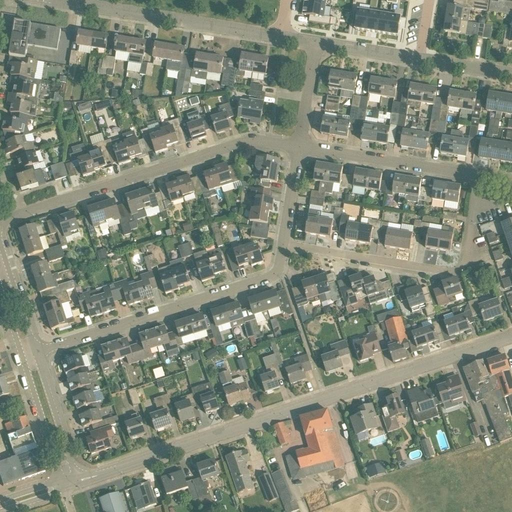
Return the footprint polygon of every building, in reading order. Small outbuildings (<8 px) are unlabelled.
[(511,2),(496,0),(490,0),(490,6),(511,9),(511,2)] [(470,3),(467,2),(466,8),(488,12),(489,6),(470,3)] [(304,3),(302,15),(309,16),(309,22),(329,25),(330,18),(323,17),(324,7),(304,3)] [(446,19),(461,22),(464,9),(448,6),(446,19)] [(489,12),(511,16),(511,9),(490,6),(489,12)] [(359,11),(356,30),(366,32),(369,13),(359,11)] [(369,13),(366,32),(377,34),(380,14),(369,13)] [(380,14),(377,34),(387,35),(390,16),(380,14)] [(390,16),(387,35),(398,37),(401,18),(390,16)] [(446,19),(444,32),(466,36),(468,23),(461,22),(446,19)] [(61,29),(15,22),(12,42),(8,42),(8,44),(12,46),(10,57),(21,59),(26,60),(28,46),(58,51),(61,29)] [(485,26),(479,25),(477,38),(483,39),(485,26)] [(485,26),(483,39),(490,40),(492,27),(485,26)] [(108,36),(102,35),(102,33),(95,31),(94,34),(91,48),(106,51),(108,36)] [(94,34),(80,32),(78,46),(91,48),(94,34)] [(118,38),(116,52),(129,55),(132,40),(118,38)] [(129,62),(142,65),(140,75),(146,76),(148,64),(143,63),(146,43),(132,40),(129,55),(130,55),(129,62)] [(170,47),(156,44),(154,58),(168,61),(170,47)] [(183,54),(184,49),(170,47),(168,61),(181,63),(178,81),(184,82),(188,55),(183,54)] [(78,52),(71,51),(70,64),(76,64),(78,52)] [(285,64),(298,64),(298,52),(285,52),(285,64)] [(207,74),(210,56),(197,55),(197,57),(188,55),(184,82),(190,83),(191,78),(196,79),(206,81),(207,74)] [(256,57),(242,55),(241,62),(232,61),(228,87),(234,88),(236,76),(243,77),(244,76),(245,72),(253,73),(256,57)] [(210,56),(207,74),(221,76),(221,74),(224,74),(222,86),(228,87),(232,61),(223,59),(224,58),(210,56)] [(269,59),(256,57),(253,73),(266,76),(269,59)] [(26,60),(21,59),(20,65),(9,63),(8,68),(13,69),(12,76),(30,79),(31,73),(36,74),(38,62),(26,60)] [(342,91),(344,74),(332,72),(329,88),(342,91)] [(357,77),(344,74),(342,91),(355,93),(357,77)] [(35,80),(30,79),(12,76),(10,87),(15,88),(14,95),(25,97),(32,98),(35,80)] [(385,81),(372,79),(369,95),(382,97),(385,81)] [(397,83),(385,81),(382,97),(395,99),(397,83)] [(259,92),(262,93),(263,86),(251,84),(250,91),(259,92)] [(399,115),(407,117),(408,107),(415,108),(414,111),(420,111),(421,104),(424,88),(411,85),(410,93),(403,92),(401,104),(399,115)] [(424,88),(421,104),(434,106),(432,121),(438,122),(442,99),(435,98),(437,90),(424,88)] [(111,98),(120,99),(121,92),(112,90),(111,98)] [(464,94),(451,92),(449,100),(442,99),(438,122),(446,123),(449,108),(461,110),(464,94)] [(14,95),(9,94),(8,105),(12,106),(11,113),(13,114),(29,116),(30,116),(35,117),(36,111),(30,110),(32,98),(25,97),(14,95)] [(478,128),(481,113),(483,103),(475,102),(476,96),(464,94),(461,110),(474,112),(471,127),(478,128)] [(499,96),(490,94),(487,111),(496,113),(499,96)] [(327,103),(340,105),(341,98),(328,96),(327,103)] [(352,108),(360,109),(362,98),(353,96),(352,108)] [(494,128),(499,129),(500,122),(501,122),(502,117),(502,113),(506,114),(508,97),(499,96),(496,113),(495,120),(494,128)] [(360,109),(367,110),(369,99),(362,98),(360,109)] [(264,102),(263,102),(263,103),(261,103),(257,102),(250,101),(250,104),(241,102),(239,119),(252,121),(251,124),(260,125),(264,102)] [(106,102),(96,105),(98,111),(108,107),(106,102)] [(325,110),(339,112),(340,105),(327,103),(325,110)] [(401,104),(394,103),(392,114),(399,115),(401,104)] [(230,104),(219,107),(222,116),(212,119),(217,134),(231,130),(228,119),(234,117),(234,116),(232,110),(230,104)] [(350,119),(358,121),(360,109),(352,108),(350,119)] [(365,122),(366,122),(367,110),(360,109),(358,121),(365,122)] [(200,111),(188,114),(191,122),(202,119),(200,111)] [(9,142),(21,137),(23,125),(27,126),(29,116),(13,114),(11,120),(0,118),(0,119),(0,122),(4,123),(3,131),(3,132),(6,138),(8,139),(9,142)] [(398,126),(399,115),(392,114),(390,125),(398,126)] [(407,117),(399,115),(398,126),(405,128),(407,117)] [(337,120),(324,118),(322,134),(334,136),(337,120)] [(189,121),(180,124),(185,141),(186,144),(187,144),(186,142),(192,140),(193,142),(207,137),(201,121),(191,124),(189,120),(189,121)] [(347,139),(348,131),(350,123),(337,120),(334,136),(347,139)] [(438,122),(432,121),(430,132),(437,133),(438,122)] [(446,123),(438,122),(437,133),(445,135),(446,123)] [(166,126),(160,128),(167,150),(168,150),(167,147),(174,145),(185,141),(180,124),(173,126),(167,128),(166,126)] [(377,126),(364,124),(363,133),(362,141),(375,143),(377,126)] [(390,128),(377,126),(375,143),(387,145),(390,128)] [(395,141),(402,142),(401,147),(414,149),(416,133),(417,129),(413,128),(411,130),(410,132),(404,131),(405,128),(398,126),(395,141)] [(427,151),(428,144),(429,135),(422,134),(423,127),(418,126),(417,129),(416,133),(414,149),(427,151)] [(478,128),(471,127),(469,139),(476,140),(474,149),(475,149),(478,128)] [(494,128),(489,127),(488,135),(487,134),(487,133),(484,133),(485,132),(484,132),(482,141),(491,143),(492,136),(494,128)] [(141,131),(143,140),(149,156),(148,153),(147,150),(154,148),(155,151),(156,154),(167,150),(160,128),(149,131),(148,129),(141,131)] [(451,139),(443,138),(442,146),(441,154),(453,156),(457,132),(452,131),(451,139)] [(125,145),(131,162),(130,159),(147,153),(148,156),(149,156),(143,140),(137,142),(134,132),(122,136),(125,145)] [(466,158),(468,148),(469,142),(462,141),(463,132),(457,132),(453,156),(466,158)] [(91,136),(92,144),(105,142),(103,134),(91,136)] [(21,137),(9,142),(7,142),(9,149),(5,151),(6,156),(17,152),(19,158),(35,153),(31,143),(27,144),(25,137),(30,135),(21,137)] [(111,140),(105,142),(112,165),(113,168),(114,167),(113,165),(112,164),(112,162),(117,160),(118,163),(119,166),(131,162),(125,145),(114,149),(111,140)] [(489,159),(491,143),(482,141),(479,158),(489,159)] [(89,154),(94,171),(112,165),(105,142),(93,146),(95,152),(89,154)] [(501,144),(491,143),(489,159),(498,161),(501,144)] [(510,146),(501,144),(498,161),(507,163),(510,146)] [(72,163),(77,176),(76,173),(82,171),(83,174),(83,177),(95,173),(94,171),(89,154),(89,157),(84,158),(82,151),(76,153),(70,155),(72,163)] [(35,152),(35,153),(19,158),(17,158),(20,165),(15,167),(19,177),(34,172),(35,172),(34,166),(39,164),(35,152)] [(279,168),(275,167),(277,160),(260,157),(260,156),(252,155),(251,164),(256,165),(255,166),(256,169),(258,171),(260,173),(262,173),(261,179),(260,179),(259,180),(258,180),(257,181),(256,182),(256,183),(256,186),(255,185),(255,186),(270,189),(271,182),(277,183),(279,168)] [(51,167),(55,179),(67,174),(64,165),(64,163),(51,167)] [(325,200),(326,193),(330,166),(317,164),(314,181),(321,182),(321,183),(321,182),(324,183),(324,185),(325,185),(324,193),(319,192),(312,191),(311,198),(325,200)] [(232,181),(233,184),(240,182),(235,165),(234,165),(235,168),(229,170),(228,167),(227,165),(215,168),(222,188),(221,185),(232,181)] [(346,189),(348,177),(342,176),(343,168),(330,166),(326,193),(325,200),(329,201),(330,194),(332,194),(333,193),(334,184),(340,185),(340,188),(346,189)] [(216,171),(197,177),(198,178),(203,194),(205,199),(217,196),(215,190),(222,188),(215,168),(215,169),(216,171)] [(369,173),(356,170),(355,178),(348,177),(346,189),(347,189),(346,192),(352,193),(353,187),(366,189),(369,173)] [(34,172),(19,177),(18,178),(22,192),(39,186),(34,172)] [(388,183),(381,182),(382,175),(369,173),(366,189),(379,192),(379,194),(386,195),(388,183)] [(189,177),(178,181),(184,200),(195,196),(203,194),(198,178),(197,177),(197,174),(196,175),(197,178),(198,180),(191,183),(191,180),(189,177)] [(405,201),(409,179),(395,177),(394,184),(388,183),(386,195),(392,196),(393,194),(400,195),(398,204),(405,205),(405,201)] [(424,207),(427,189),(421,188),(422,181),(409,179),(405,201),(419,203),(418,206),(424,207)] [(159,187),(158,187),(160,193),(161,197),(162,197),(164,203),(166,211),(168,210),(169,211),(171,211),(172,211),(173,210),(173,209),(173,208),(173,207),(174,207),(173,204),(174,203),(183,200),(184,200),(178,181),(177,181),(178,182),(178,183),(171,186),(160,189),(159,187)] [(445,202),(448,185),(435,183),(433,190),(427,189),(424,207),(425,202),(432,203),(432,200),(445,202)] [(461,187),(448,185),(445,202),(458,204),(461,187)] [(153,188),(139,193),(146,212),(159,208),(161,214),(160,214),(162,218),(163,217),(164,220),(168,219),(166,212),(167,212),(166,211),(164,203),(162,197),(161,197),(156,198),(155,195),(153,188)] [(253,203),(256,203),(255,210),(252,209),(269,212),(272,213),(274,200),(271,200),(268,199),(269,192),(272,193),(272,192),(256,190),(252,189),(251,197),(252,198),(252,200),(253,203)] [(124,209),(129,224),(135,222),(133,216),(146,212),(139,193),(126,197),(129,203),(130,207),(124,209)] [(325,200),(311,198),(310,205),(323,207),(325,200)] [(115,201),(102,205),(108,224),(120,220),(125,236),(132,234),(129,224),(124,209),(123,209),(124,211),(119,213),(117,207),(115,201)] [(102,205),(88,209),(92,221),(86,222),(88,227),(91,236),(97,234),(95,228),(108,224),(102,205)] [(269,212),(252,209),(250,222),(253,222),(252,230),(266,232),(269,212)] [(321,219),(314,218),(315,212),(310,211),(309,217),(308,217),(305,234),(318,236),(321,219)] [(457,215),(447,213),(444,212),(443,219),(456,221),(457,215)] [(57,233),(61,246),(62,248),(68,246),(66,238),(80,234),(74,214),(59,219),(61,225),(63,229),(57,231),(56,227),(55,227),(57,233)] [(339,234),(346,235),(345,241),(358,243),(361,226),(349,224),(350,217),(342,216),(341,221),(339,234)] [(331,238),(331,234),(333,221),(321,219),(318,236),(331,238)] [(53,221),(47,222),(52,235),(57,233),(55,227),(53,221)] [(361,226),(358,243),(370,245),(371,241),(378,243),(381,223),(368,221),(367,227),(361,226)] [(511,231),(511,221),(502,225),(506,234),(511,231)] [(217,223),(211,225),(218,248),(224,246),(217,223)] [(378,245),(385,247),(397,249),(400,232),(388,230),(389,224),(381,223),(378,243),(378,245)] [(35,226),(20,231),(20,232),(21,232),(24,243),(24,244),(39,239),(35,226)] [(453,235),(454,229),(449,228),(448,235),(441,234),(438,250),(451,252),(453,235)] [(266,232),(252,230),(250,237),(265,240),(266,232)] [(400,232),(397,249),(410,251),(413,234),(400,232)] [(438,250),(441,234),(428,232),(426,248),(438,250)] [(181,237),(184,245),(188,257),(194,255),(190,243),(189,244),(188,239),(186,239),(185,236),(181,237)] [(28,257),(44,252),(39,239),(24,244),(24,243),(24,244),(25,244),(26,248),(26,249),(28,257)] [(178,247),(182,259),(188,257),(184,245),(178,247)] [(61,246),(45,251),(47,257),(63,252),(62,248),(61,246)] [(258,246),(247,250),(251,264),(252,267),(264,263),(258,246)] [(232,270),(242,267),(251,264),(247,250),(246,247),(236,250),(227,253),(232,270)] [(222,255),(220,249),(207,253),(206,251),(209,261),(210,261),(214,276),(227,272),(222,255)] [(206,251),(194,255),(197,265),(202,283),(215,278),(214,276),(210,261),(209,261),(206,251)] [(49,263),(65,258),(63,252),(47,257),(49,263)] [(106,252),(97,254),(100,261),(108,258),(106,252)] [(158,267),(154,255),(148,257),(149,261),(152,269),(158,267)] [(172,271),(173,273),(178,288),(190,284),(185,267),(182,259),(170,263),(171,266),(170,266),(171,266),(172,271)] [(51,276),(47,263),(32,268),(32,269),(33,269),(36,280),(36,281),(51,276)] [(173,273),(172,271),(171,266),(170,266),(158,270),(161,277),(160,277),(166,294),(179,290),(178,288),(173,273)] [(158,288),(153,273),(142,277),(144,284),(136,286),(142,302),(154,298),(151,287),(156,285),(157,288),(158,288)] [(67,291),(75,288),(73,283),(73,281),(59,286),(57,281),(60,280),(58,274),(51,276),(36,281),(38,286),(40,294),(51,290),(53,296),(67,291)] [(335,282),(328,284),(325,276),(314,280),(320,297),(325,295),(327,302),(333,300),(333,297),(339,295),(335,282)] [(363,281),(361,276),(349,279),(350,280),(343,282),(346,289),(341,291),(347,307),(352,305),(358,303),(357,301),(368,297),(366,292),(363,281)] [(366,292),(368,297),(368,298),(375,295),(378,303),(395,297),(390,281),(382,283),(377,285),(374,277),(363,281),(366,292)] [(435,292),(434,292),(434,291),(430,292),(435,306),(439,304),(440,307),(456,302),(455,297),(462,295),(458,279),(442,284),(444,289),(435,292)] [(294,295),(298,308),(308,305),(309,303),(312,304),(321,301),(319,297),(320,297),(314,280),(302,283),(305,292),(294,295),(294,294),(294,295)] [(126,282),(115,285),(119,297),(125,295),(127,299),(129,306),(142,302),(136,286),(135,281),(127,284),(126,282)] [(500,284),(492,287),(496,299),(504,297),(500,284)] [(104,289),(96,291),(99,298),(104,314),(116,310),(114,303),(113,299),(119,297),(120,300),(119,297),(115,285),(104,289)] [(428,288),(421,290),(420,288),(406,292),(404,286),(397,289),(401,302),(408,300),(412,313),(425,309),(427,316),(429,315),(436,313),(429,292),(428,288)] [(262,296),(270,321),(268,312),(281,308),(282,312),(289,316),(293,315),(286,290),(276,293),(276,292),(262,296)] [(53,296),(53,297),(47,299),(49,305),(44,306),(48,319),(64,313),(62,305),(70,303),(67,291),(53,296)] [(99,298),(96,291),(78,297),(82,312),(83,312),(82,309),(88,307),(89,311),(91,318),(104,314),(99,298)] [(262,296),(249,301),(254,316),(264,313),(267,322),(270,321),(262,296)] [(478,299),(468,303),(470,310),(473,317),(482,314),(485,322),(503,316),(497,301),(480,307),(478,299)] [(232,329),(244,325),(245,324),(245,323),(239,304),(225,308),(230,324),(232,329)] [(211,328),(215,339),(222,337),(219,328),(230,324),(225,308),(212,313),(215,323),(210,324),(211,328)] [(385,314),(387,321),(400,317),(398,310),(385,314)] [(473,317),(470,310),(464,313),(465,316),(468,325),(469,325),(475,323),(473,317)] [(68,325),(75,323),(74,318),(67,320),(64,313),(48,319),(52,331),(68,325)] [(209,341),(212,340),(215,339),(211,328),(207,329),(202,316),(189,320),(194,335),(206,332),(209,341)] [(469,325),(468,325),(465,316),(455,319),(460,334),(466,332),(467,335),(472,333),(469,325)] [(400,318),(386,322),(393,347),(389,348),(393,363),(407,358),(405,350),(410,348),(400,318)] [(460,334),(455,319),(445,323),(444,320),(438,322),(442,334),(447,332),(450,341),(455,339),(454,336),(460,334)] [(174,333),(178,346),(184,344),(182,339),(194,335),(189,320),(176,324),(178,332),(174,333)] [(256,320),(250,322),(254,337),(255,340),(262,338),(256,320)] [(245,324),(244,325),(249,339),(250,338),(254,337),(250,322),(245,323),(245,324)] [(438,322),(432,324),(427,325),(429,328),(423,330),(428,345),(434,343),(435,346),(440,344),(437,336),(442,334),(438,322)] [(71,325),(68,325),(59,329),(60,333),(72,330),(71,325)] [(276,338),(280,337),(282,336),(279,327),(273,328),(276,338)] [(168,339),(165,328),(152,332),(158,348),(165,346),(169,357),(180,353),(178,346),(174,333),(173,334),(174,337),(168,339)] [(428,345),(423,330),(412,334),(414,340),(409,342),(410,348),(416,346),(418,352),(423,350),(422,347),(428,345)] [(140,336),(143,347),(137,348),(141,361),(154,357),(152,350),(158,348),(152,332),(140,336)] [(382,352),(375,333),(353,341),(360,362),(373,358),(372,353),(380,351),(381,353),(382,352)] [(131,351),(127,340),(115,344),(120,360),(128,358),(130,365),(141,361),(137,348),(136,345),(137,349),(131,351)] [(339,358),(350,354),(346,342),(331,347),(334,355),(322,358),(327,373),(343,368),(339,358)] [(120,360),(115,344),(102,348),(104,355),(98,357),(103,373),(99,374),(101,379),(105,377),(104,373),(115,369),(113,362),(120,360)] [(209,361),(219,355),(215,349),(205,355),(209,361)] [(193,355),(195,362),(201,360),(199,353),(193,355)] [(275,376),(281,374),(275,355),(263,359),(268,376),(261,378),(266,394),(280,389),(275,376)] [(79,378),(87,375),(89,374),(87,367),(90,366),(87,356),(82,358),(81,357),(63,363),(66,374),(76,371),(79,378)] [(303,371),(306,371),(306,373),(312,371),(307,356),(298,359),(295,360),(297,367),(286,370),(291,385),(306,380),(303,371)] [(511,377),(511,375),(505,356),(483,363),(495,393),(500,391),(503,398),(509,396),(511,406),(511,377)] [(239,360),(242,370),(248,368),(245,358),(239,360)] [(495,393),(483,363),(483,361),(463,369),(471,390),(476,403),(484,400),(491,420),(500,443),(511,438),(511,437),(503,415),(495,393)] [(154,370),(156,379),(165,376),(163,368),(154,370)] [(246,384),(233,388),(231,380),(229,372),(219,375),(230,406),(251,399),(246,384)] [(87,375),(79,378),(68,381),(72,392),(82,389),(84,396),(93,393),(95,392),(93,385),(91,386),(87,375)] [(458,376),(448,379),(449,382),(447,383),(447,384),(438,387),(443,404),(456,399),(458,403),(466,401),(458,376)] [(4,380),(0,380),(0,397),(9,395),(4,380)] [(219,410),(211,383),(192,389),(193,394),(197,407),(203,405),(206,414),(219,410)] [(136,389),(128,391),(134,407),(141,404),(136,389)] [(436,409),(430,391),(419,395),(417,390),(408,393),(415,413),(419,423),(438,416),(436,409)] [(99,403),(96,403),(93,393),(84,396),(74,399),(78,410),(88,406),(90,413),(99,411),(101,410),(99,403)] [(192,409),(197,407),(193,394),(187,396),(189,399),(182,401),(183,404),(176,407),(182,423),(195,418),(192,409)] [(167,411),(173,409),(168,395),(154,400),(159,414),(151,416),(156,431),(172,426),(167,411)] [(396,417),(405,414),(399,396),(387,400),(389,406),(380,409),(388,433),(400,429),(396,417)] [(374,419),(376,418),(372,405),(362,408),(363,411),(358,413),(359,416),(351,419),(357,436),(377,429),(374,419)] [(96,431),(98,430),(107,428),(110,427),(120,423),(118,416),(102,421),(99,411),(90,413),(80,417),(83,428),(94,424),(96,431)] [(333,430),(328,411),(300,418),(309,449),(295,453),(302,478),(344,467),(333,430)] [(140,420),(138,414),(131,416),(133,422),(126,424),(131,440),(146,435),(140,420)] [(29,428),(25,417),(4,425),(8,436),(29,428)] [(477,422),(470,425),(475,438),(482,435),(477,422)] [(290,443),(286,431),(283,423),(274,426),(277,436),(281,446),(290,443)] [(108,439),(114,437),(110,427),(107,428),(98,430),(100,436),(87,440),(92,455),(111,448),(108,439)] [(7,436),(14,458),(15,457),(22,480),(45,472),(29,428),(8,436),(7,436)] [(429,439),(421,442),(427,458),(434,456),(429,439)] [(245,463),(251,461),(247,450),(241,452),(226,457),(234,481),(239,494),(253,489),(245,463)] [(404,450),(395,453),(399,463),(408,460),(404,450)] [(15,457),(14,458),(11,459),(0,462),(0,476),(3,487),(22,480),(15,457)] [(207,489),(209,488),(206,480),(219,475),(215,461),(198,467),(202,478),(193,481),(202,509),(205,508),(206,509),(215,506),(211,495),(210,495),(207,489)] [(383,463),(366,468),(370,479),(386,473),(383,463)] [(282,470),(271,475),(285,511),(294,511),(300,510),(296,501),(294,501),(282,470)] [(202,509),(193,481),(187,483),(183,471),(182,471),(182,472),(176,474),(176,473),(175,474),(169,476),(168,474),(168,477),(162,479),(167,497),(188,490),(192,501),(195,511),(202,509)] [(269,474),(259,478),(269,503),(279,499),(269,474)] [(150,483),(137,487),(136,485),(135,486),(136,488),(128,490),(128,491),(130,490),(135,502),(142,500),(145,509),(157,505),(150,483)] [(124,511),(118,493),(101,499),(104,511),(124,511)] [(302,509),(300,509),(301,511),(309,511),(304,500),(299,502),(302,509)]
